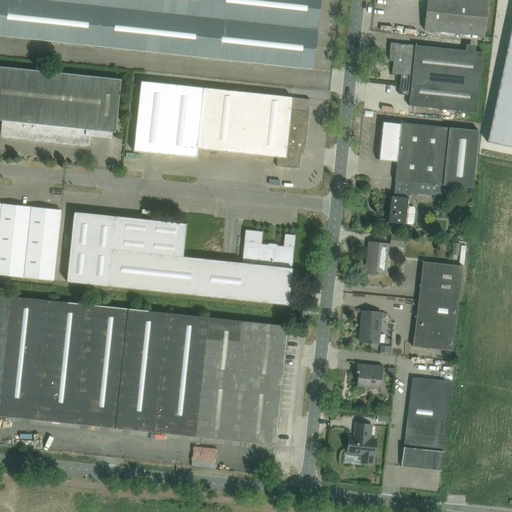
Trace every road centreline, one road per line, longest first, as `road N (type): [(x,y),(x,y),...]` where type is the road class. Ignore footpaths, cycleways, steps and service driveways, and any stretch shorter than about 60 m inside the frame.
road 1 (unclassified): [(340,205),(0,173)]
road 2 (tertiary): [(304,494),(0,462)]
road 3 (unclassified): [(304,494),(340,205)]
road 4 (unclassified): [(340,205),(359,0)]
road 5 (tertiary): [(451,511),(304,494)]
